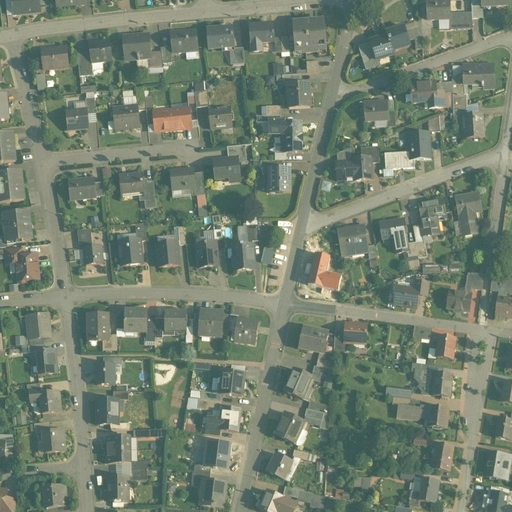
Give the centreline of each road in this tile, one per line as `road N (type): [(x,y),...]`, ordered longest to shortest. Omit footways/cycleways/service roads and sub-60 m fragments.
road 1 (residential): [(284,303),(182,294),(64,299)]
road 2 (residential): [(302,226),(506,152)]
road 3 (residential): [(240,511),(284,303)]
road 4 (residential): [(483,329),(284,303)]
road 5 (residential): [(10,35),(206,12)]
road 6 (residential): [(330,99),(511,33)]
road 7 (residential): [(483,329),(460,511)]
road 8 (residential): [(64,299),(85,464)]
road 9 (residential): [(42,163),(188,152)]
road 10 (residential): [(206,12),(351,0)]
road 11 (residential): [(42,163),(64,299)]
road 12 (residential): [(10,35),(42,163)]
road 13 (residential): [(302,226),(330,99)]
